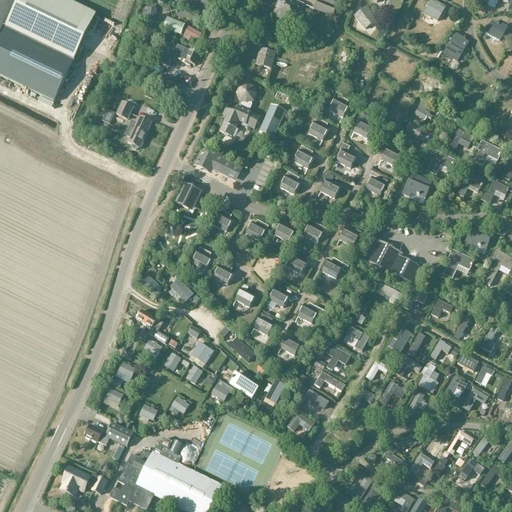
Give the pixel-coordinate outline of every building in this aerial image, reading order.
[(22,0),(21,3),(19,2),(14,0),(0,0),(0,77),(54,103),(96,17),(61,0),(22,0)] [(297,19),(298,20),(304,6),(288,0),(279,0),(272,17),(294,26),(297,19)] [(331,0),(313,0),(318,2),(314,10),(337,20),(341,11),(336,8),(338,3),(331,0)] [(430,3),(423,15),(438,23),(446,9),(441,6),(439,8),(430,3)] [(146,21),(146,22),(155,23),(157,10),(147,8),(147,14),(144,14),(143,16),(142,21),(146,21)] [(367,8),(355,17),(365,31),(377,21),(367,8)] [(167,20),(163,29),(181,36),(185,27),(167,20)] [(492,22),(485,35),(500,43),(508,28),(502,25),(501,27),(492,22)] [(190,44),(192,41),(197,43),(202,36),(188,29),(182,40),(190,44)] [(455,34),(446,50),(460,58),(469,44),(465,41),(465,40),(463,39),(463,37),(461,36),(459,37),(455,34)] [(195,67),(200,56),(199,55),(201,51),(192,47),(190,52),(185,50),(179,63),(190,68),(191,65),(195,67)] [(275,55),(260,51),(256,66),(271,70),(275,55)] [(157,54),(154,62),(169,69),(172,61),(157,54)] [(310,68),(318,70),(320,63),(305,59),(299,78),(306,80),(310,68)] [(425,74),(418,86),(424,90),(428,84),(438,90),(442,84),(425,74)] [(229,112),(220,133),(233,139),(236,131),(239,124),(254,130),(257,124),(260,118),(249,114),(252,106),(252,104),(254,103),(258,96),(255,88),(247,85),(239,88),(236,96),(239,103),(242,105),(240,109),(239,109),(236,115),(229,112)] [(335,101),(329,112),(343,119),(351,104),(342,99),(343,98),(336,94),(333,100),(335,101)] [(396,94),(389,107),(401,113),(408,100),(396,94)] [(429,107),(423,102),(415,116),(425,122),(428,119),(431,121),(433,118),(425,113),(429,107)] [(134,109),(122,103),(116,116),(128,122),(134,109)] [(271,107),(259,134),(273,141),(286,114),(271,107)] [(360,123),(354,134),(368,141),(374,129),(371,127),(373,123),(367,120),(367,119),(361,116),(358,122),(360,123)] [(129,139),(127,144),(127,145),(132,147),(131,148),(132,151),(135,152),(138,151),(138,150),(140,151),(141,150),(140,149),(152,125),(139,119),(136,124),(132,122),(128,130),(130,131),(127,138),(129,139)] [(317,120),(309,135),(322,143),(329,131),(319,126),(321,123),(317,120)] [(424,133),(423,132),(410,124),(405,132),(418,139),(419,138),(421,138),(424,133)] [(473,139),(459,132),(448,152),(454,155),(460,141),(469,146),(473,139)] [(488,156),(498,160),(501,153),(481,143),(477,151),(479,152),(474,163),(482,168),(488,156)] [(342,152),(336,163),(350,170),(356,158),(347,154),(349,148),(343,145),(340,151),(342,152)] [(302,148),(294,163),(308,171),(314,159),(305,154),(306,151),(302,148)] [(406,162),(409,156),(404,153),(398,151),(397,154),(387,150),(381,161),(396,168),(401,159),(406,162)] [(203,151),(195,166),(204,170),(208,169),(210,166),(237,179),(242,170),(215,157),(203,151)] [(450,172),(455,162),(435,152),(430,161),(432,162),(427,173),(436,177),(441,167),(450,172)] [(511,177),(511,163),(503,180),(509,183),(511,177)] [(289,174),(280,189),(294,196),(300,185),(291,180),(293,176),(289,174)] [(424,200),(432,183),(412,174),(402,196),(409,199),(411,195),(424,200)] [(326,182),(320,193),(334,200),(340,188),(331,183),(334,178),(327,175),(324,181),(326,182)] [(482,185),(468,177),(458,196),(464,199),(470,187),(479,191),(482,185)] [(372,179),(366,190),(381,198),(388,183),(383,180),(381,184),(372,179)] [(508,190),(494,183),(487,196),(484,195),(481,202),(489,206),(495,192),(505,197),(508,190)] [(185,186),(177,205),(188,210),(197,192),(185,186)] [(221,211),(213,226),(226,234),(233,222),(223,217),(225,214),(221,211)] [(262,229),(253,224),(246,235),(260,243),(268,228),(264,225),(262,229)] [(293,224),(290,229),(281,225),(275,237),(289,244),(295,233),(296,234),(300,228),(293,224)] [(321,227),(315,224),(313,227),(310,225),(303,238),(318,245),(326,230),(321,227)] [(472,226),(464,249),(471,252),(473,247),(486,251),(492,233),(472,226)] [(345,230),(339,241),(353,248),(361,233),(356,231),(355,234),(345,230)] [(378,242),(367,263),(410,286),(420,268),(400,258),(402,254),(378,242)] [(200,250),(192,265),(206,272),(212,260),(203,255),(205,252),(200,250)] [(448,261),(451,262),(447,269),(444,277),(452,281),(459,268),(469,273),(474,263),(452,252),(448,261)] [(295,253),(287,268),(301,276),(307,264),(298,259),(300,256),(295,253)] [(508,276),(511,268),(511,261),(495,253),(491,260),(496,262),(487,279),(492,282),(498,271),(508,276)] [(328,262),(322,273),(336,280),(341,270),(346,273),(348,268),(340,263),(338,267),(328,262)] [(226,267),(222,265),(214,280),(227,287),(234,275),(224,270),(226,267)] [(161,294),(159,293),(162,289),(148,278),(141,287),(157,300),(161,294)] [(178,281),(170,288),(185,303),(193,296),(178,281)] [(244,287),(236,302),(249,309),(256,298),(246,293),(248,289),(244,287)] [(289,298),(280,292),(282,289),(277,287),(269,302),(283,309),(289,298)] [(323,313),(315,308),(314,312),(304,307),(298,318),(312,325),(318,314),(322,316),(323,313)] [(151,330),(148,335),(146,340),(150,342),(156,347),(159,343),(158,342),(158,341),(165,346),(169,340),(158,334),(163,325),(142,312),(137,321),(151,330)] [(262,315),(254,330),(268,338),(274,326),(265,321),(266,318),(262,315)] [(307,345),(298,340),(297,344),(287,338),(281,350),(294,357),(300,348),(304,350),(307,345)] [(236,340),(230,348),(248,364),(254,356),(236,340)] [(162,350),(156,347),(150,342),(145,351),(157,358),(162,350)] [(200,345),(192,357),(205,366),(213,353),(200,345)] [(179,346),(176,352),(185,358),(189,353),(179,346)] [(174,373),(181,361),(172,355),(169,359),(169,358),(167,361),(168,362),(164,368),(174,373)] [(123,365),(119,374),(131,380),(135,371),(123,365)] [(195,386),(203,374),(194,368),(191,372),(190,371),(188,374),(189,375),(186,381),(195,386)] [(233,381),(229,386),(251,401),(258,391),(235,375),(231,380),(233,381)] [(276,382),(266,400),(275,405),(285,387),(276,382)] [(217,386),(211,396),(224,404),(230,394),(217,386)] [(111,391),(106,400),(119,406),(123,397),(111,391)] [(178,399),(169,412),(175,417),(178,413),(181,415),(183,417),(189,407),(186,405),(187,404),(183,402),(183,403),(178,399)] [(150,421),(154,423),(158,413),(154,411),(154,410),(151,409),(150,410),(144,407),(139,417),(140,417),(138,421),(148,425),(150,421)] [(123,415),(116,418),(119,426),(126,424),(123,415)] [(106,448),(109,441),(127,449),(134,435),(130,433),(133,427),(127,424),(125,430),(112,424),(107,435),(104,433),(90,426),(84,439),(98,445),(99,444),(106,448)] [(131,455),(110,500),(127,509),(129,503),(145,511),(146,511),(154,497),(182,511),(209,511),(222,487),(178,465),(179,464),(191,470),(209,434),(195,427),(179,458),(157,448),(152,456),(143,452),(140,460),(131,455)] [(164,440),(160,448),(168,452),(172,444),(164,440)] [(92,476),(90,480),(69,470),(63,483),(65,484),(61,492),(74,498),(77,490),(84,493),(87,488),(93,491),(92,492),(101,496),(107,483),(99,479),(98,480),(92,476)]
